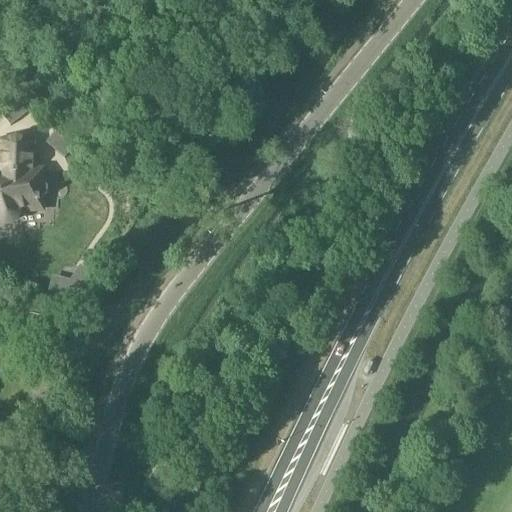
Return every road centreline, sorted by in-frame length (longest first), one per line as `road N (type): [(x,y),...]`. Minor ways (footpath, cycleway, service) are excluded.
road 1 (unclassified): [(88,511),(147,328),(415,0)]
road 2 (secondary): [(394,260),(261,511)]
road 3 (secondary): [(285,511),(394,260)]
road 4 (secondary): [(394,260),(511,50)]
